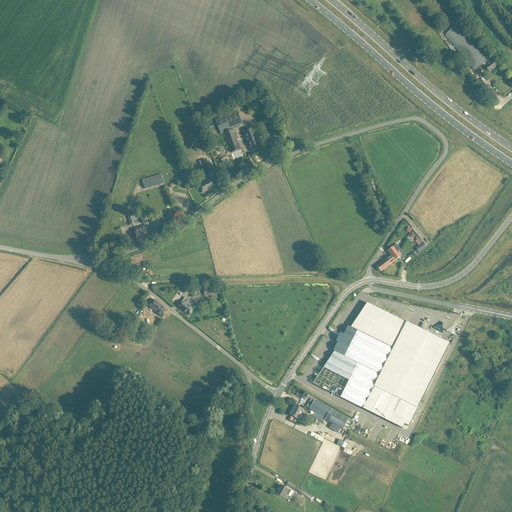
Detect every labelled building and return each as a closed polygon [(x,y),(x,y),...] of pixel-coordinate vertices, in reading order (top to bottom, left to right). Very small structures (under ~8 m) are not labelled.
[(445,35),(471,66),(474,70),(483,63),(486,66),(485,66),(490,72),(498,66),(493,60),(491,58),(487,61),(489,63),(488,64),(486,61),(487,60),(459,24),(445,35)] [(249,111),(257,107),(255,102),(246,105),(249,111)] [(233,129),(243,125),(237,111),(215,119),(220,133),(223,132),(229,150),(231,153),(241,149),(233,129)] [(253,127),(242,131),(246,142),(247,142),(251,152),(261,148),(257,138),(256,133),(253,127)] [(214,172),(211,163),(205,165),(209,174),(214,172)] [(142,180),(145,189),(164,184),(161,174),(142,180)] [(198,185),(200,189),(203,193),(216,186),(213,182),(211,178),(198,185)] [(374,178),(370,180),(379,201),(383,199),(374,178)] [(138,242),(148,238),(154,237),(154,236),(152,230),(151,226),(145,227),(145,225),(134,229),(136,237),(138,242)] [(417,247),(420,251),(426,247),(423,243),(417,247)] [(396,244),(393,247),(387,251),(391,255),(376,266),(381,272),(400,257),(397,252),(400,249),(396,244)] [(152,304),(149,306),(162,317),(167,312),(168,311),(155,300),(154,301),(152,304)] [(183,301),(178,308),(189,316),(194,309),(183,301)] [(367,303),(313,384),(350,403),(363,409),(402,428),(404,424),(409,426),(411,422),(393,413),(400,399),(374,387),(406,322),(367,303)] [(406,322),(374,387),(400,399),(393,413),(411,422),(450,344),(445,341),(442,340),(406,322)] [(341,415),(315,400),(314,400),(311,398),(310,400),(306,407),(315,412),(313,416),(323,423),(325,420),(332,424),(329,428),(338,433),(340,429),(345,432),(351,421),(341,415)] [(303,410),(295,405),(290,415),(298,419),(303,410)] [(310,499),(312,496),(288,482),(287,485),(299,492),(298,493),(310,499)] [(291,491),(280,485),(275,494),(288,501),(293,504),(295,500),(288,496),(291,491)]
